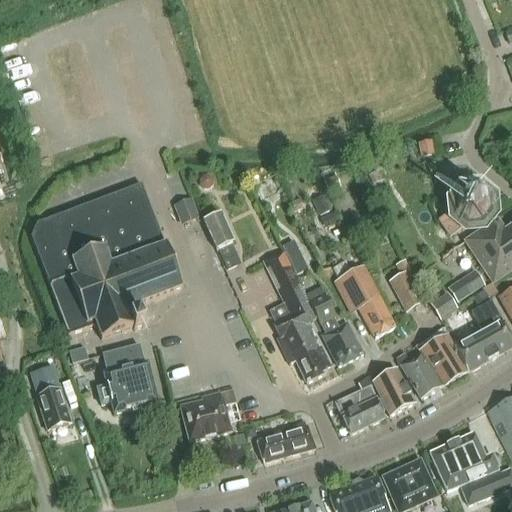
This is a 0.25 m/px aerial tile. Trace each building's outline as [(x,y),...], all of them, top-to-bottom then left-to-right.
[(508,48),(511,46),(511,31),(503,35),(508,48)] [(322,184),(329,201),(338,197),(336,192),(339,191),(334,179),(322,184)] [(66,336),(86,329),(94,326),(100,343),(132,330),(133,333),(143,329),(140,319),(129,323),(126,313),(182,292),(165,248),(163,249),(139,188),(35,228),(29,240),(66,336)] [(479,227),(486,217),(485,205),(476,198),(464,199),(456,208),(456,211),(438,223),(449,239),(466,227),(479,227)] [(190,201),(171,208),(179,227),(197,221),(190,201)] [(215,254),(231,246),(232,246),(219,217),(201,225),(214,254),(215,254)] [(511,227),(503,234),(495,223),(464,244),(492,287),(511,273),(511,227)] [(231,246),(215,254),(225,275),(240,268),(231,246)] [(295,365),(305,386),(326,376),(324,373),(330,371),(308,325),(314,322),(282,255),(263,265),(283,306),(268,314),(273,324),(272,324),(279,339),(275,342),(288,368),(295,365)] [(389,279),(401,312),(420,305),(408,272),(389,279)] [(361,273),(341,282),(332,286),(348,317),(356,313),(371,342),(393,331),(361,273)] [(474,294),(467,283),(450,294),(457,304),(474,294)] [(511,325),(511,291),(498,300),(511,325)] [(333,320),(321,297),(306,304),(317,327),(318,327),(323,337),(321,338),(337,370),(361,359),(346,326),(336,331),(332,321),(333,320)] [(446,297),(429,308),(439,323),(456,312),(446,297)] [(511,346),(489,306),(471,316),(481,333),(454,349),(452,350),(467,377),(511,351),(511,346)] [(454,349),(442,331),(415,349),(420,357),(443,391),(467,377),(452,350),(454,349)] [(147,366),(142,367),(138,349),(100,358),(105,376),(102,377),(105,390),(96,392),(100,409),(110,407),(113,418),(157,407),(147,366)] [(420,357),(409,364),(404,357),(395,363),(421,403),(443,391),(420,357)] [(46,435),(70,427),(52,370),(29,377),(37,400),(36,401),(46,435)] [(389,420),(413,407),(396,374),(380,383),(376,375),(367,380),(371,388),(372,387),(389,420)] [(334,406),(349,439),(384,422),(365,381),(357,386),(360,394),(334,406)] [(230,436),(223,409),(234,406),(231,393),(198,401),(199,405),(179,410),(179,412),(188,446),(230,436)] [(511,464),(511,402),(486,416),(511,465),(511,464)] [(256,445),(262,468),(314,453),(304,426),(273,436),(274,439),(256,445)] [(499,476),(498,473),(489,455),(482,457),(472,436),(428,456),(445,494),(457,489),(466,509),(511,489),(511,473),(509,475),(508,472),(499,476)] [(396,511),(407,511),(435,500),(429,484),(420,463),(382,480),(391,501),(392,501),(396,511)] [(331,511),(387,511),(376,481),(362,487),(357,485),(352,486),(350,491),(327,500),(331,511)]
